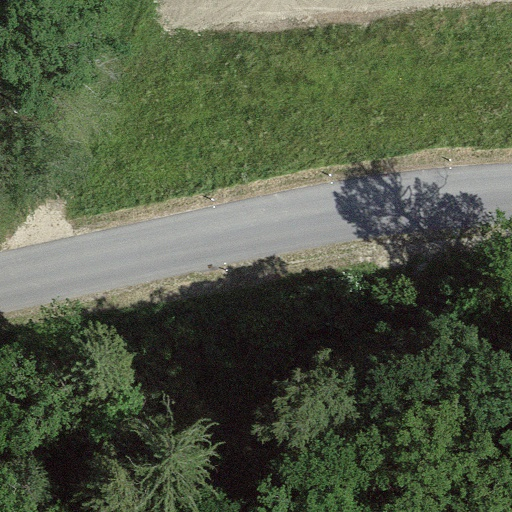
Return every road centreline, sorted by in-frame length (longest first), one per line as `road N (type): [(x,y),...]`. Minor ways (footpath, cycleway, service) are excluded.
road 1 (tertiary): [(0,284),(290,218),(511,197)]
road 2 (track): [(136,0),(66,270)]
